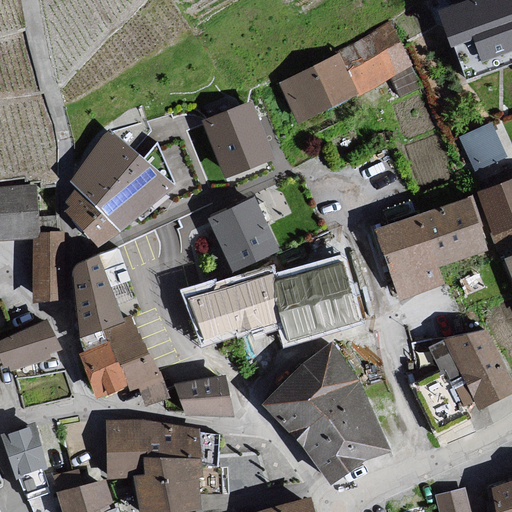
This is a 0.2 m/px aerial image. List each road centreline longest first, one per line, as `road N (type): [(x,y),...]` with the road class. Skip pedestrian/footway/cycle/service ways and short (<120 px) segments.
road 1 (residential): [(0,426),(85,406),(273,435),(299,457),(325,511)]
road 2 (residential): [(330,511),(511,425)]
road 3 (unclassified): [(66,167),(30,0)]
